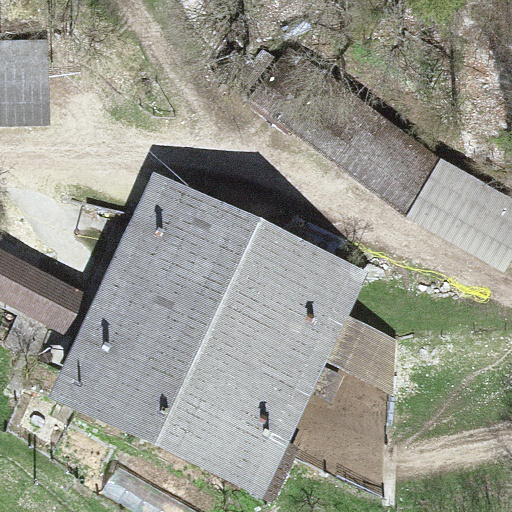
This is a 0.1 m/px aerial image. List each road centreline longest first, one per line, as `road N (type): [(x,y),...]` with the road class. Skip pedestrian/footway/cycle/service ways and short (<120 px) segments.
road 1 (track): [(0,153),(285,166)]
road 2 (track): [(285,166),(446,268),(511,299)]
road 3 (track): [(285,166),(190,92),(111,0)]
